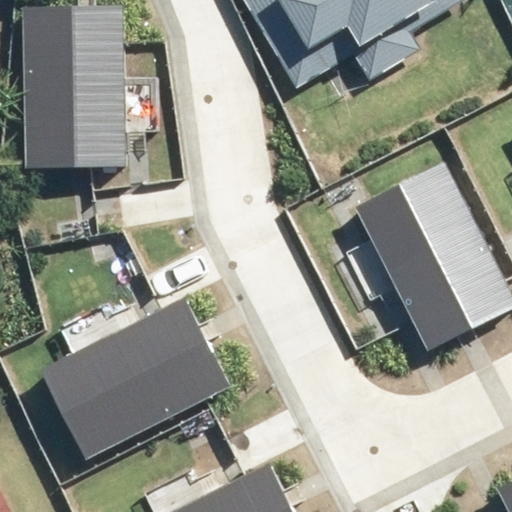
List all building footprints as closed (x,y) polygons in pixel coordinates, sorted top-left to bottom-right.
[(31,0),(34,162),(134,160),(133,124),(164,123),(163,69),(131,70),(129,0),(31,0)] [(264,0),(311,83),(459,0),(264,0)] [(362,199),(433,342),(511,303),(511,268),(455,154),(362,199)] [(192,289),(51,363),(99,454),(240,380),(192,289)] [(303,511),(275,458),(172,511),(303,511)] [(18,511),(0,475),(0,511),(18,511)]
